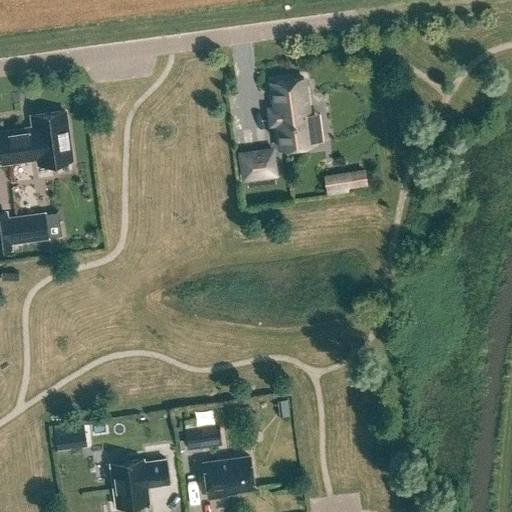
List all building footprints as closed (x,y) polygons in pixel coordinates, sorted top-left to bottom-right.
[(303,78),(270,82),(279,148),(312,144),(303,78)] [(0,131),(0,156),(1,163),(37,158),(38,164),(71,160),(65,111),(32,115),(34,130),(23,132),(22,129),(0,131)] [(272,150),(240,154),(243,179),(275,175),(272,150)] [(346,188),(367,185),(365,169),(344,172),(346,188)] [(46,237),(43,214),(6,219),(6,213),(0,213),(0,248),(11,247),(10,242),(46,237)] [(279,416),(289,414),(287,399),(277,400),(279,416)] [(195,426),(194,418),(183,419),(184,428),(195,426)] [(184,428),(187,448),(211,445),(209,424),(195,426),(184,428)] [(60,430),(61,449),(91,446),(89,428),(60,430)] [(249,456),(203,462),(208,498),(226,495),(225,491),(253,488),(249,456)] [(169,483),(166,458),(144,461),(143,458),(110,463),(116,506),(149,502),(147,486),(169,483)]
